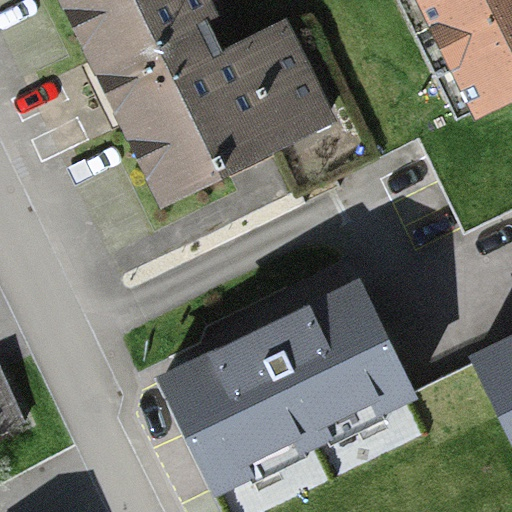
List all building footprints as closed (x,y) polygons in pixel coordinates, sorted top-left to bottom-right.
[(188,0),(59,0),(58,1),(163,219),(328,140),(283,47),(225,75),(188,0)] [(511,0),(409,0),(472,138),(511,119),(511,0)] [(418,398),(359,279),(155,378),(214,497),(418,398)] [(511,336),(469,357),(511,444),(511,336)] [(0,401),(0,442),(16,436),(0,401)]
